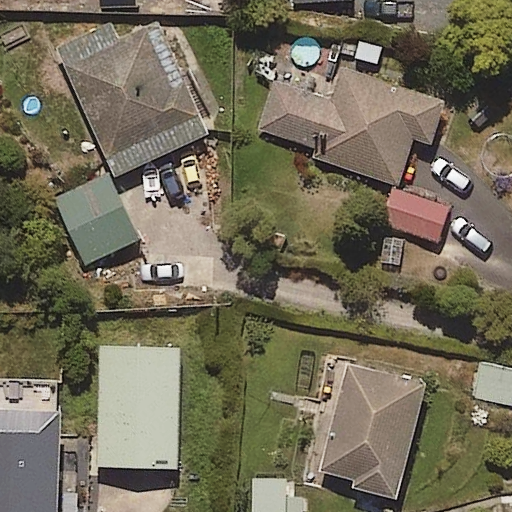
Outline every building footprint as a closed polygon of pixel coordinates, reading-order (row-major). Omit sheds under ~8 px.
[(119,40),(108,16),(53,41),(114,176),(209,133),(159,22),(119,40)] [(430,144),(444,102),(343,66),(330,103),(274,83),(258,129),(315,149),(313,156),(396,185),(412,138),(430,144)] [(84,265),(139,240),(108,174),(53,200),(84,265)] [(438,242),(448,204),(392,190),(382,227),(438,242)] [(177,471),(180,348),(99,347),(96,470),(177,471)] [(395,498),(423,387),(342,367),(314,478),(395,498)] [(11,411),(12,380),(0,379),(0,511),(57,511),(59,412),(11,411)]
